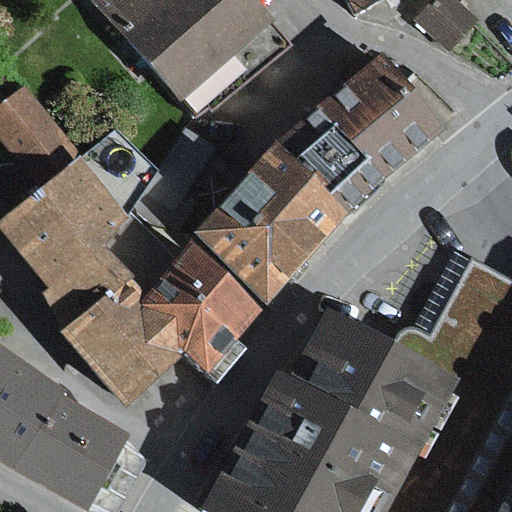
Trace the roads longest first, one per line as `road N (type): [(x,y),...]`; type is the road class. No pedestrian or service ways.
road 1 (residential): [(500,126),(328,284),(258,367),(162,511)]
road 2 (unclassified): [(500,126),(471,95),(398,48),(350,41),(305,0)]
